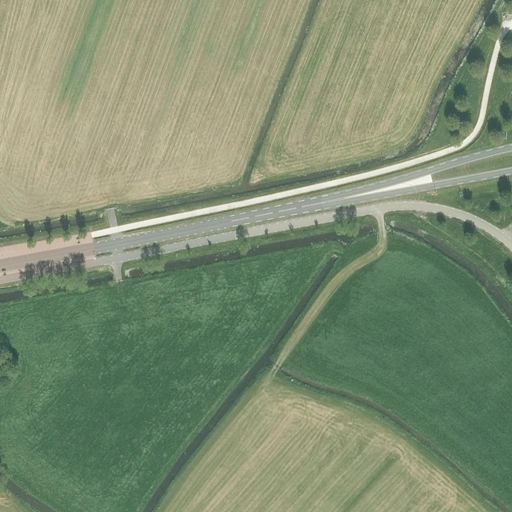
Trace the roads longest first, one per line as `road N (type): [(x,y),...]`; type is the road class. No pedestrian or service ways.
road 1 (unclassified): [(0,280),(393,206),(462,215),(511,244)]
road 2 (primary): [(0,266),(354,196)]
road 3 (primary): [(511,148),(354,196)]
road 4 (primary): [(354,196),(511,171)]
